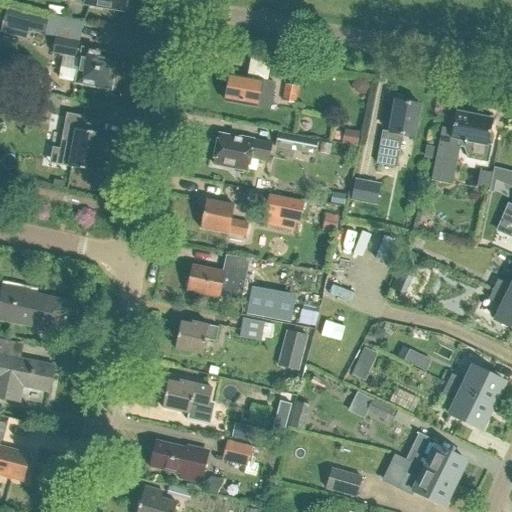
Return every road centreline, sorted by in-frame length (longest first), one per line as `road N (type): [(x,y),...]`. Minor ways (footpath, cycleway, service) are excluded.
road 1 (residential): [(511,67),(185,8)]
road 2 (residential): [(78,511),(141,258)]
road 3 (residential): [(141,258),(185,8)]
road 4 (residential): [(141,258),(0,228)]
